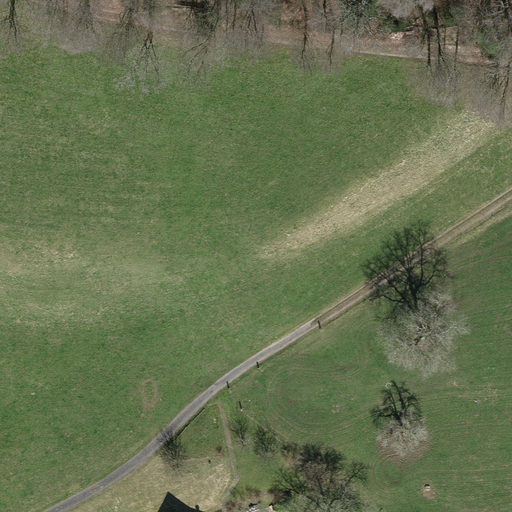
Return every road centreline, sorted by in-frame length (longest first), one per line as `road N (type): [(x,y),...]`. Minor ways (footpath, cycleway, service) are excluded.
road 1 (track): [(47,511),(511,192)]
road 2 (track): [(511,57),(121,20),(58,0)]
